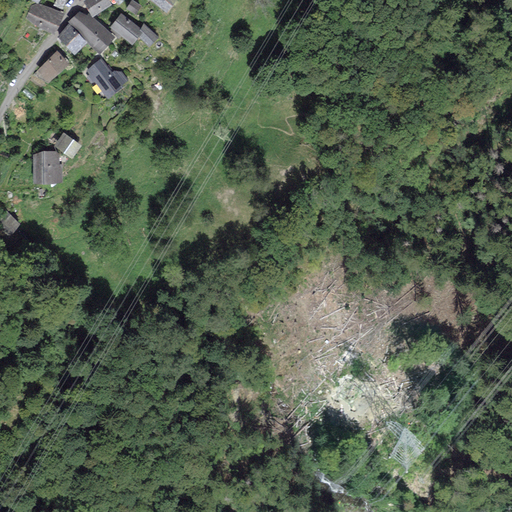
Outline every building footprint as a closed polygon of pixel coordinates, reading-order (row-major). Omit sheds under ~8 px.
[(105,0),(91,0),(86,3),(93,14),(108,5),(105,0)] [(174,2),(172,0),(146,0),(160,15),(174,2)] [(141,7),(131,1),(125,10),(134,17),(141,7)] [(60,15),(39,6),(32,20),(53,30),(60,15)] [(83,14),(74,25),(89,43),(98,53),(111,38),(94,21),(83,14)] [(139,29),(120,15),(109,29),(128,44),(136,34),(145,43),(155,33),(144,23),(139,29)] [(72,28),(63,38),(75,52),(85,43),(72,28)] [(56,54),(40,69),(50,79),(66,64),(56,54)] [(101,59),(86,71),(107,98),(122,86),(101,59)] [(82,144),(63,132),(53,148),(72,160),(82,144)] [(61,155),(34,154),(33,183),(59,184),(61,155)] [(11,210),(0,221),(0,227),(12,238),(25,223),(11,210)]
